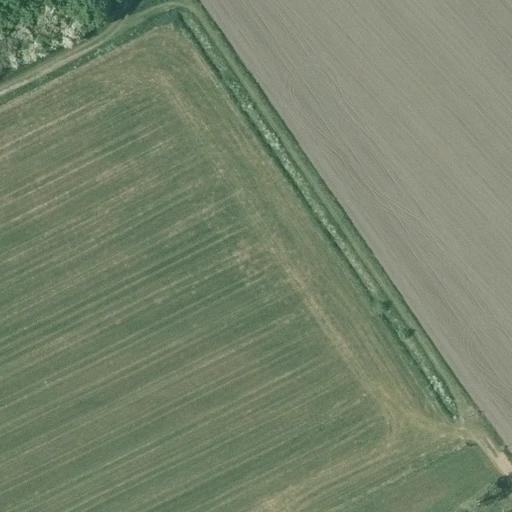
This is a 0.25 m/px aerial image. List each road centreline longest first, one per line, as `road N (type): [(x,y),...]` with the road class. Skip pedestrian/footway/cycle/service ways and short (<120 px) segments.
road 1 (track): [(185,0),(477,429)]
road 2 (track): [(0,83),(120,19),(138,0)]
